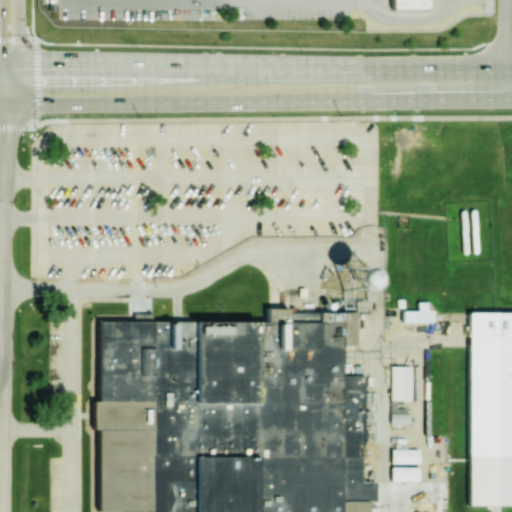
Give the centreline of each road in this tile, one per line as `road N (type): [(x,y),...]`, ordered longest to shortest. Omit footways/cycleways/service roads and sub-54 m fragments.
road 1 (primary): [(508,69),(0,64)]
road 2 (primary): [(5,105),(511,99)]
road 3 (residential): [(3,511),(5,105)]
